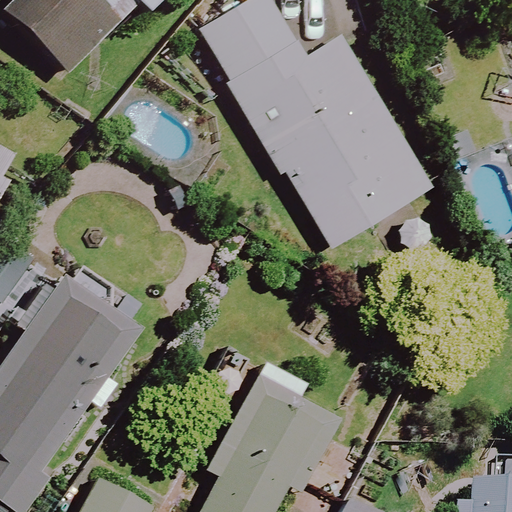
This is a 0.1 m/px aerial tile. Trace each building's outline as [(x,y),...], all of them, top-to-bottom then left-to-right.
[(156,0),(15,0),(0,15),(0,16),(60,78),(130,9),(138,18),(156,0)] [(300,67),(258,0),(251,0),(192,37),(325,253),(423,192),(333,46),(300,67)] [(220,148),(138,88),(105,133),(187,193),(220,148)] [(0,183),(14,158),(0,150),(0,183)] [(132,335),(53,280),(0,357),(0,511),(1,511),(3,510),(6,511),(18,511),(41,480),(34,475),(83,404),(97,413),(112,392),(99,382),(132,335)] [(299,387),(256,368),(192,511),(268,511),(279,488),(296,495),(324,430),(287,414),(299,387)] [(146,511),(149,507),(87,474),(66,511),(146,511)] [(511,511),(511,493),(473,490),(470,511),(462,511),(457,511),(456,511),(511,511)] [(358,511),(342,503),(337,511),(358,511)]
